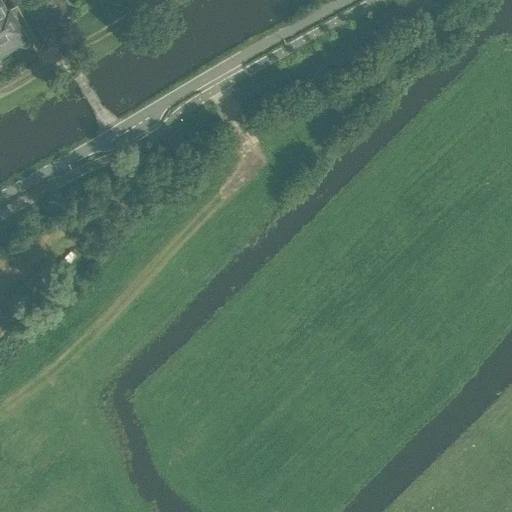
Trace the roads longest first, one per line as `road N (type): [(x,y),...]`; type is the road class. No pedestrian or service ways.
road 1 (tertiary): [(0,203),(347,0)]
road 2 (track): [(0,94),(163,0)]
